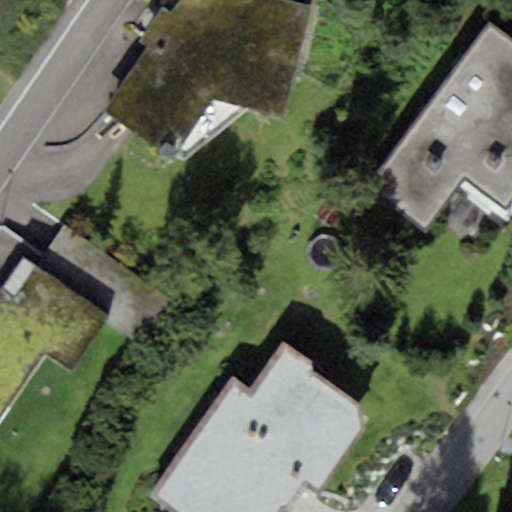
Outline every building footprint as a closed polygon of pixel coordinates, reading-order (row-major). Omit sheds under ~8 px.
[(310,8),(281,0),(183,0),(171,15),(162,7),(140,42),(150,45),(104,111),(174,157),(207,100),(278,118),(310,8)] [(511,40),(492,25),(366,185),(424,231),(466,179),(504,209),(511,198),(511,40)] [(142,350),(174,302),(64,227),(37,266),(107,315),(102,323),(142,350)] [(0,295),(0,420),(43,357),(67,373),(102,323),(107,315),(37,266),(25,259),(0,295)] [(370,416),(308,375),(315,364),(282,342),(275,353),(248,393),(235,383),(151,496),(173,511),(282,511),(303,485),(318,495),(370,416)]
